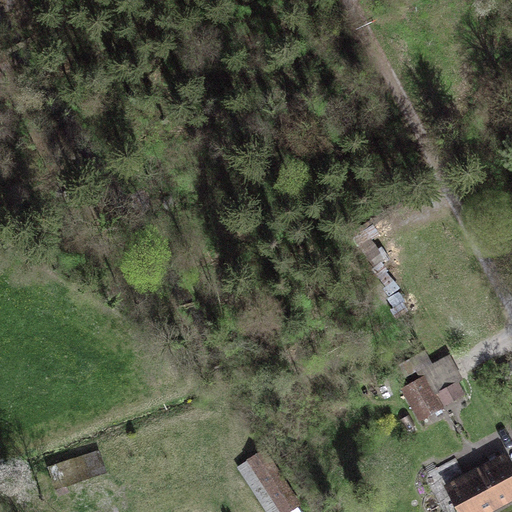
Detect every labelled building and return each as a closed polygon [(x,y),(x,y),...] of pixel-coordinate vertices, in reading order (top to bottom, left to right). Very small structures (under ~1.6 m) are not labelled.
[(384,239),(374,222),(352,234),(362,251),(384,239)] [(425,369),(439,393),(456,383),(463,379),(450,355),(425,369)] [(421,418),(440,407),(424,379),(405,389),(421,418)] [(439,393),(445,404),(462,395),(456,383),(439,393)] [(59,495),(68,492),(66,486),(105,473),(98,452),(50,468),(59,495)] [(250,460),(283,511),(297,504),(264,452),(250,460)] [(447,487),(460,511),(485,511),(511,498),(511,470),(504,457),(447,487)] [(283,511),(250,460),(242,466),(271,511),(283,511)]
